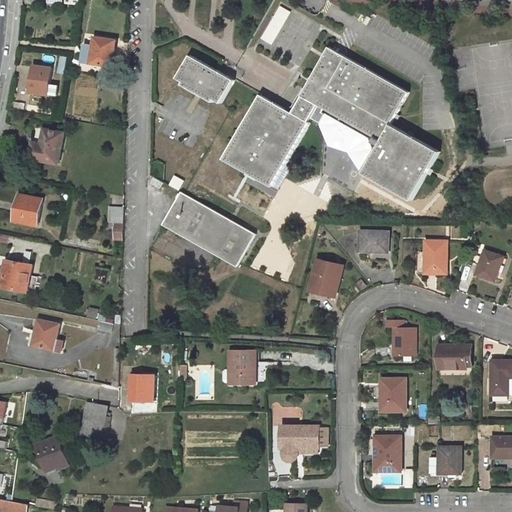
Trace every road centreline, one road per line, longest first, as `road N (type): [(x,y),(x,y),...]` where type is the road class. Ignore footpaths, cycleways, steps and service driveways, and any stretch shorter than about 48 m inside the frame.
road 1 (residential): [(375,511),(361,505),(348,480),(346,343),(365,306),(400,295),(511,333)]
road 2 (residential): [(147,0),(139,328)]
road 3 (unknown): [(309,0),(420,59),(432,77),(441,126)]
